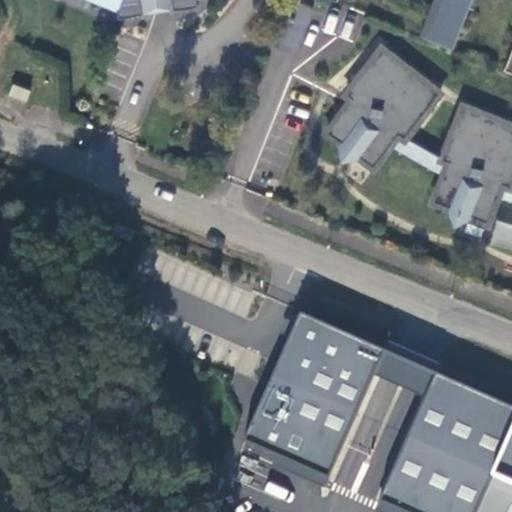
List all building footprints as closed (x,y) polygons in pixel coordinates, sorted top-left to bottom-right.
[(90,0),(110,8),(111,17),(123,16),(135,13),(135,7),(165,3),(166,9),(176,8),(181,7),(190,5),(188,0),(90,0)] [(474,10),(481,0),(434,0),(419,36),(429,40),(445,0),(472,0),(469,8),(474,10)] [(472,0),(445,0),(429,40),(452,49),(469,8),(472,0)] [(310,12),(287,3),(272,41),(295,50),(310,12)] [(445,94),(386,48),(350,94),(360,103),(356,109),(351,105),(330,132),(345,144),(345,151),(353,158),(361,156),(376,168),(395,145),(447,175),(435,203),(453,211),(455,218),(465,222),(471,219),(489,226),(501,198),(511,201),(511,126),(467,107),(444,161),(409,140),(445,94)] [(511,50),(503,71),(511,74),(511,50)] [(388,366),(300,328),(243,457),(331,495),(388,366)] [(511,511),(511,421),(433,388),(379,511),(511,511)]
